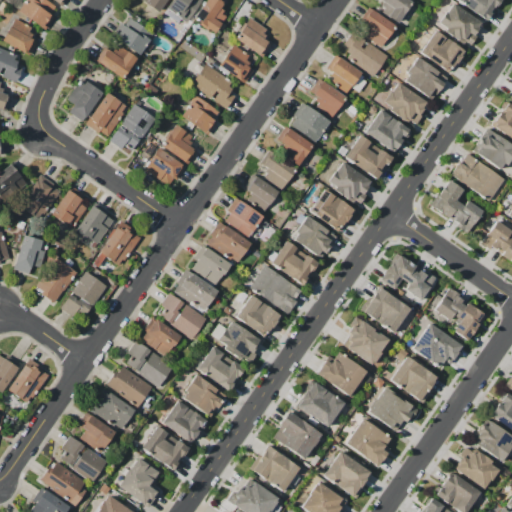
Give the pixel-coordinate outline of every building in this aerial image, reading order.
[(56,6),(44,0),(23,0),(16,14),(44,29),(56,6)] [(137,0),(158,13),(165,0),(137,0)] [(199,0),(170,0),(165,10),(187,22),(199,0)] [(224,14),(218,11),(223,1),(220,0),(204,0),(197,15),(201,17),(197,25),(214,34),(224,14)] [(410,3),(406,0),(378,0),(383,3),(377,11),(396,24),(410,3)] [(497,0),(453,0),(453,1),(487,20),(497,0)] [(437,24),(444,28),(442,32),(468,46),(481,21),(448,4),(437,24)] [(381,47),(393,24),(366,10),(354,32),(381,47)] [(111,38),(137,55),(152,34),(125,17),(111,38)] [(266,30),(247,18),(233,40),(259,56),(267,43),(261,39),(266,30)] [(0,41),(24,54),(33,37),(27,34),(30,28),(12,19),(0,41)] [(418,55),(449,73),(463,50),(432,31),(418,55)] [(342,45),(347,49),(342,58),(372,76),(385,54),(349,33),(342,45)] [(110,52),(103,48),(94,61),(121,79),(135,58),(114,45),(110,52)] [(216,68),(241,82),(254,59),(229,45),(216,68)] [(0,76),(13,82),(22,58),(0,49),(0,76)] [(347,93),(358,70),(331,57),(324,70),(332,73),(327,83),(347,93)] [(445,78),(415,58),(400,80),(430,101),(445,78)] [(233,96),(226,90),(231,83),(203,64),(189,85),(224,109),(233,96)] [(72,105),(67,112),(81,122),(100,93),(79,78),(65,100),(72,105)] [(307,93),(318,101),(314,106),(330,117),(344,98),(316,79),(307,93)] [(426,104),(394,82),(380,104),(411,125),(426,104)] [(84,126),(107,138),(125,105),(102,93),(84,126)] [(203,134),(218,112),(193,95),(178,117),(203,134)] [(490,126),(511,141),(511,107),(506,103),(490,126)] [(109,141),(131,154),(152,117),(131,104),(109,141)] [(287,124),(313,143),(328,122),(301,104),(287,124)] [(407,130),(378,110),(362,133),(392,153),(407,130)] [(196,138),(172,125),(159,148),(183,161),(196,138)] [(279,156),(297,166),(310,143),(282,128),(275,140),(284,146),(279,156)] [(511,153),(511,147),(486,129),(470,150),(500,171),(511,153)] [(389,157),(356,136),(342,159),(375,180),(389,157)] [(169,186),(181,163),(154,149),(142,172),(169,186)] [(265,169),(260,176),(280,189),(294,169),(266,151),(257,164),(265,169)] [(502,179),(464,153),(449,175),(487,202),(502,179)] [(370,182),(338,162),(325,186),(357,205),(370,182)] [(0,200),(23,184),(10,165),(0,171),(0,200)] [(263,211),(276,193),(250,174),(241,187),(250,194),(246,199),(263,211)] [(43,214),(58,188),(35,176),(21,202),(43,214)] [(466,232),(479,213),(456,197),(461,190),(446,180),(428,207),(466,232)] [(87,202),(67,188),(49,215),(69,228),(87,202)] [(337,232),(352,210),(322,190),(307,212),(337,232)] [(224,212),(228,214),(222,222),(247,238),(260,216),(233,198),(224,212)] [(73,230),(95,245),(113,219),(91,204),(73,230)] [(290,239),(319,259),(334,237),(304,217),(290,239)] [(511,241),(506,238),(510,231),(492,221),(479,245),(511,262),(511,241)] [(139,236),(117,222),(97,253),(118,267),(139,236)] [(248,243),(217,223),(204,243),(235,264),(248,243)] [(11,270),(27,274),(29,266),(38,268),(45,242),(21,235),(11,270)] [(300,285),(315,262),(283,241),(268,264),(300,285)] [(214,285),(228,264),(200,246),(191,260),(194,262),(189,270),(214,285)] [(377,281),(392,290),(398,279),(406,284),(402,290),(419,301),(433,278),(393,254),(377,281)] [(53,303),(74,273),(54,259),(33,289),(53,303)] [(300,290),(262,266),(247,289),(285,313),(300,290)] [(170,292),(203,311),(216,290),(183,270),(170,292)] [(82,321),(104,285),(82,272),(60,308),(82,321)] [(408,309),(377,287),(360,311),(391,333),(408,309)] [(483,314),(445,290),(432,311),(447,321),(450,315),(459,320),(451,332),(465,341),(483,314)] [(156,317),(191,339),(204,318),(166,294),(159,306),(161,308),(156,317)] [(264,338),(278,315),(247,296),(233,319),(264,338)] [(163,357),(178,336),(151,317),(137,338),(163,357)] [(387,340),(356,319),(338,345),(370,366),(387,340)] [(245,364),(259,342),(228,321),(214,343),(245,364)] [(409,352),(444,370),(459,343),(424,325),(409,352)] [(157,387),(170,366),(134,343),(121,363),(157,387)] [(194,369),(226,392),(242,369),(210,346),(194,369)] [(315,375),(347,397),(364,372),(332,350),(315,375)] [(435,378),(403,356),(387,381),(419,402),(435,378)] [(15,366),(0,358),(0,391),(1,392),(15,366)] [(47,374),(27,359),(5,390),(26,405),(47,374)] [(135,407),(150,388),(119,365),(104,385),(135,407)] [(511,373),(503,385),(511,391),(511,373)] [(178,397),(207,417),(223,395),(194,375),(178,397)] [(326,428),(342,402),(310,382),(294,407),(326,428)] [(364,413),(395,433),(413,408),(381,387),(364,413)] [(132,410),(103,390),(89,411),(118,431),(132,410)] [(489,416),(511,431),(511,397),(506,393),(500,401),(502,402),(500,405),(498,403),(489,416)] [(204,419),(172,401),(159,426),(191,443),(204,419)] [(270,440),(305,459),(319,431),(284,413),(270,440)] [(76,426),(82,430),(77,440),(100,452),(112,430),(83,414),(76,426)] [(375,467),(385,453),(381,449),(388,439),(361,419),(343,444),(375,467)] [(470,441),(499,462),(511,446),(508,444),(511,439),(485,419),(470,441)] [(186,444),(150,428),(139,453),(174,469),(186,444)] [(54,461),(92,481),(104,459),(66,438),(54,461)] [(280,492),(297,468),(265,445),(248,470),(280,492)] [(459,455),(464,448),(474,455),(476,452),(491,461),(488,465),(497,470),(487,485),(486,483),(481,490),(460,476),(461,475),(454,470),(458,464),(456,463),(461,457),(459,455)] [(369,474),(337,451),(320,476),(352,498),(369,474)] [(156,472),(135,458),(115,486),(145,507),(155,492),(146,486),(156,472)] [(74,506),(87,487),(51,462),(38,481),(74,506)] [(433,495),(456,511),(464,511),(478,492),(449,472),(433,495)] [(267,511),(276,499),(244,477),(227,503),(240,511),(267,511)] [(340,511),(346,502),(314,483),(298,509),(303,511),(340,511)] [(32,504),(27,511),(62,511),(67,506),(39,488),(30,502),(32,504)] [(511,491),(503,505),(511,511),(511,491)] [(131,511),(103,496),(94,511),(131,511)] [(449,511),(427,499),(419,511),(449,511)]
